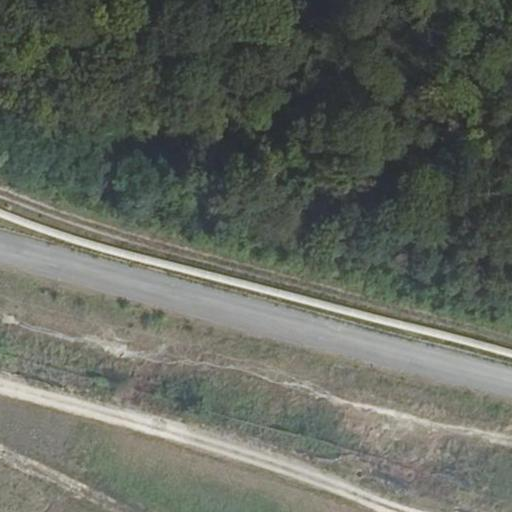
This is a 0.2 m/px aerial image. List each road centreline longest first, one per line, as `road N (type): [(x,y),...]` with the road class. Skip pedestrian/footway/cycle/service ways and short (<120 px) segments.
road 1 (track): [(404,511),(280,464),(0,385)]
road 2 (track): [(0,451),(132,511)]
